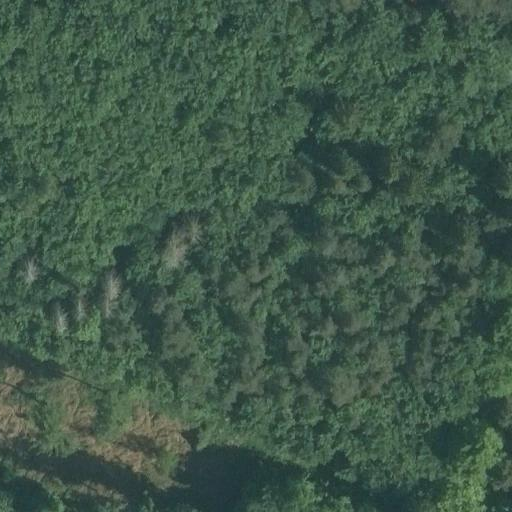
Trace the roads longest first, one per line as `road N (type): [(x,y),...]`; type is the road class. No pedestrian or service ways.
road 1 (track): [(413,489),(0,323)]
road 2 (track): [(413,489),(511,243)]
